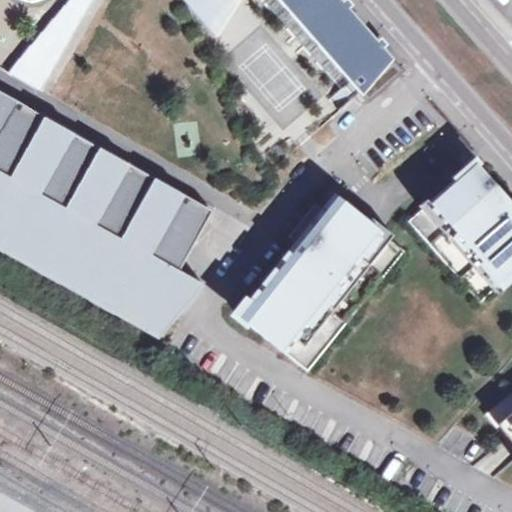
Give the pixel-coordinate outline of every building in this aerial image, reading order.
[(278,0),(366,98),(404,66),(345,0),(183,0),(217,36),(240,0),(278,0)] [(213,210),(0,92),(0,249),(160,339),(204,284),(181,270),(213,210)] [(472,166),(443,132),(427,146),(455,179),(412,219),(485,298),(511,273),(511,197),(477,159),(472,166)] [(309,368),(405,249),(335,194),(323,209),(316,204),(291,236),(297,242),(239,315),(309,368)] [(511,391),(486,412),(511,444),(511,391)]
